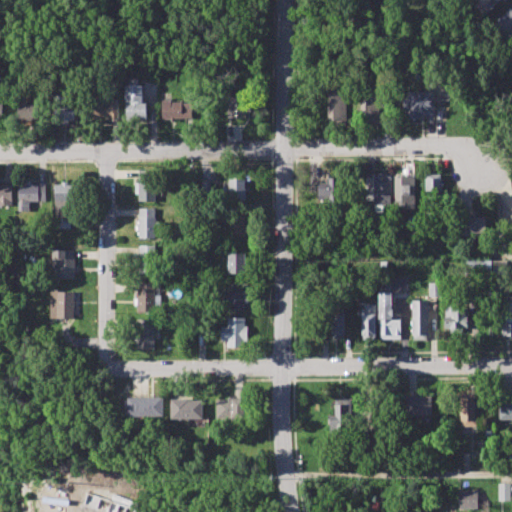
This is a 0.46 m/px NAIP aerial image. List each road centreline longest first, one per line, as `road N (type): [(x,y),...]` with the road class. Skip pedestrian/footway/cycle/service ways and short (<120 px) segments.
road 1 (residential): [(480,167),(457,149),(0,151)]
road 2 (residential): [(511,366),(114,372)]
road 3 (residential): [(284,0),(281,368)]
road 4 (residential): [(113,151),(114,372)]
road 5 (residential): [(281,368),(290,511)]
